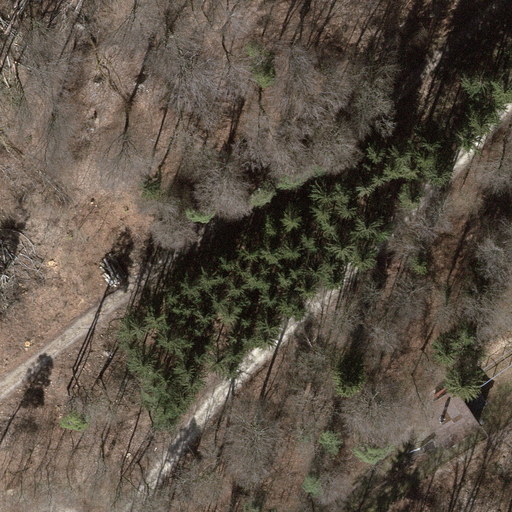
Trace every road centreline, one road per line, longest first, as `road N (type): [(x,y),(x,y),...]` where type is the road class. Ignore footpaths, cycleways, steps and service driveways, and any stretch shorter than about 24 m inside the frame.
road 1 (track): [(0,397),(383,112),(506,0)]
road 2 (track): [(120,511),(155,465),(511,99)]
